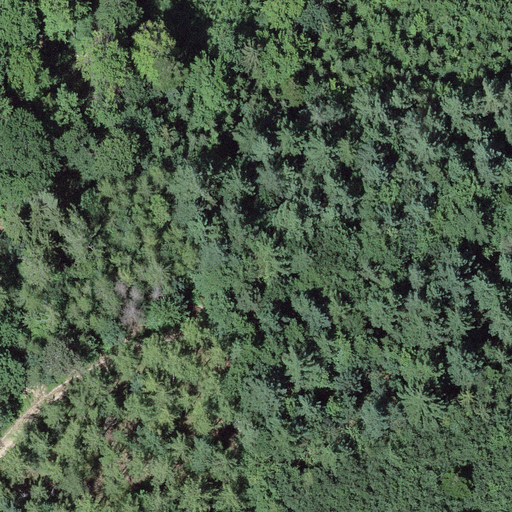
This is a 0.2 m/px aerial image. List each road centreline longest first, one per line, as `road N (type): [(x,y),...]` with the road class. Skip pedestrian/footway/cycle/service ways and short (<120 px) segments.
road 1 (track): [(511,241),(294,293),(151,342),(50,397),(0,448)]
road 2 (track): [(0,58),(127,0)]
